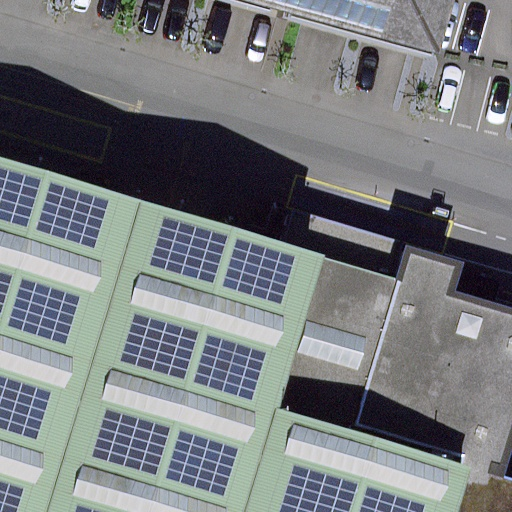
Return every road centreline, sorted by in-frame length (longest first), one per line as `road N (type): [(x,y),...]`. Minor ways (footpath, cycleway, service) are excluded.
road 1 (unknown): [(75,511),(182,170)]
road 2 (unknown): [(511,268),(182,170)]
road 3 (unknown): [(182,170),(0,132)]
